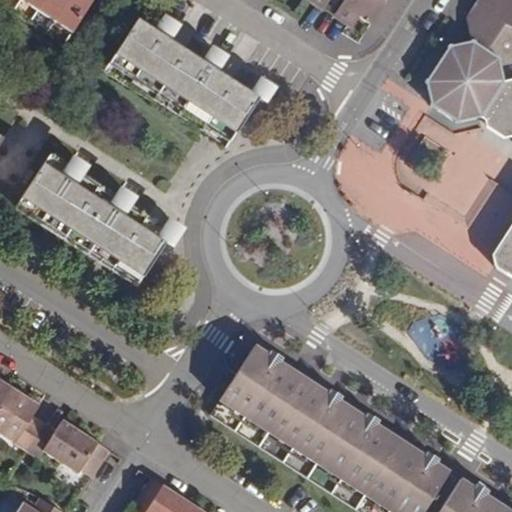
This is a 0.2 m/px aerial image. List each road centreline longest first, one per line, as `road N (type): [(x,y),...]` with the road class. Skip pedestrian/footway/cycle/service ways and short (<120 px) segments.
road 1 (residential): [(288,305),(317,336),(511,473)]
road 2 (residential): [(309,180),(290,173),(250,177),(219,203),(211,222),(213,263),(240,296)]
road 3 (residential): [(511,313),(341,222)]
road 4 (residential): [(363,97),(215,0)]
road 5 (residential): [(149,430),(0,341)]
road 6 (residential): [(240,296),(149,430)]
road 7 (residential): [(267,511),(149,430)]
